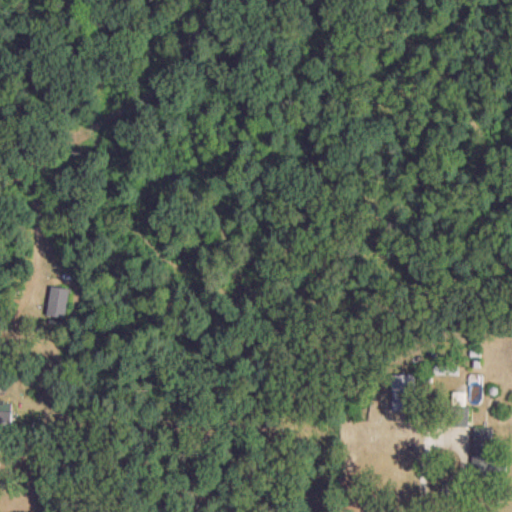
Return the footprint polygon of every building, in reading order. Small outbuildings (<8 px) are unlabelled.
[(48,316),(66,319),(71,290),(52,287),(48,316)] [(416,375),(393,375),(393,413),(416,413),(416,375)] [(469,427),(469,393),(452,393),(452,427),(469,427)] [(13,411),(0,411),(0,433),(13,434),(13,411)] [(473,474),(506,475),(506,465),(492,465),(492,429),(474,429),(473,474)]
